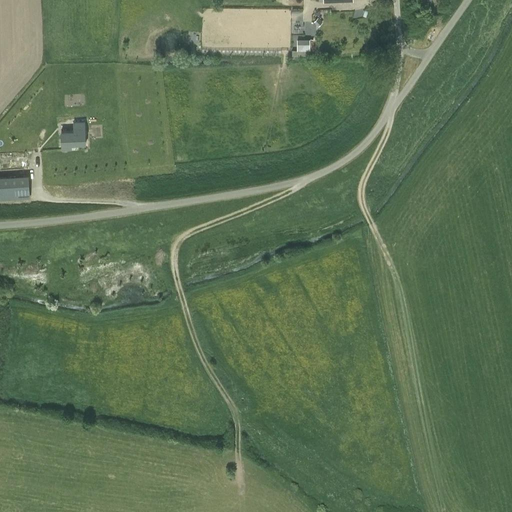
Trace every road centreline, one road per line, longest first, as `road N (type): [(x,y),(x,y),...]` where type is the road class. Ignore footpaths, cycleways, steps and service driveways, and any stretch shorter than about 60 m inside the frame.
road 1 (unclassified): [(0,222),(309,177),(350,156),(390,110)]
road 2 (track): [(390,110),(361,194),(402,289),(444,511)]
road 3 (track): [(309,177),(175,246),(195,343),(232,408),(241,485)]
